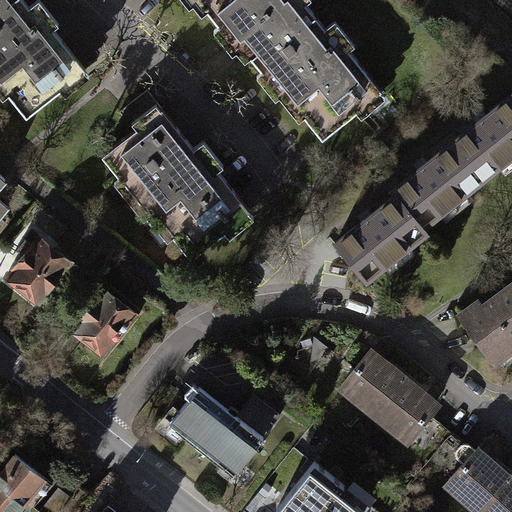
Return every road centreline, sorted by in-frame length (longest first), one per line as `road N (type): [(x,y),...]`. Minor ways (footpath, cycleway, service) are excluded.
road 1 (residential): [(511,430),(397,332),(362,314),(280,303),(207,323),(173,350),(101,439)]
road 2 (tertiary): [(0,355),(101,439)]
